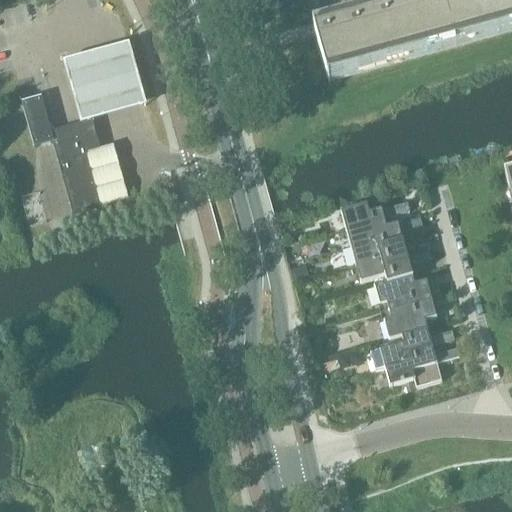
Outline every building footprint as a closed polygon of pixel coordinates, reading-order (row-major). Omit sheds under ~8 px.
[(511,0),(446,0),(315,37),(327,80),(511,28),(511,0)] [(75,66),(69,67),(87,130),(94,128),(117,121),(140,115),(149,112),(132,50),(121,53),(99,59),(75,66)] [(93,133),(83,127),(60,134),(52,136),(42,99),(31,102),(22,105),(34,149),(43,147),(53,144),(73,216),(101,209),(86,156),(98,152),(98,151),(93,133)] [(103,207),(130,200),(128,191),(124,175),(119,157),(117,150),(90,157),(103,207)] [(341,214),(346,233),(371,226),(373,234),(398,227),(386,230),(384,222),(409,214),(407,206),(381,213),(369,216),(366,207),(341,214)] [(346,233),(351,250),(375,243),(378,252),(403,245),(400,236),(422,230),(420,221),(398,227),(373,234),(371,226),(346,233)] [(351,250),(356,267),(380,260),(383,269),(407,262),(405,253),(427,247),(425,238),(403,245),(378,252),(375,243),(351,250)] [(374,290),(412,279),(410,270),(432,264),(430,256),(407,262),(383,269),(380,260),(356,267),(361,285),(385,279),(386,286),(374,289),(374,290)] [(295,268),(291,269),(295,283),(299,282),(307,279),(304,266),(295,268)] [(389,314),(431,302),(426,284),(414,287),(412,279),(374,290),(380,308),(387,306),(389,314)] [(389,342),(427,332),(424,324),(436,321),(431,302),(389,314),(391,322),(384,324),(389,342)] [(403,346),(369,356),(374,374),(385,371),(410,364),(407,356),(432,349),(454,343),(452,335),(451,335),(429,341),(427,332),(389,342),(389,343),(401,340),(403,346)] [(436,367),(459,360),(456,352),(434,359),(432,349),(407,356),(410,364),(385,371),(390,389),(402,386),(414,383),(416,391),(441,384),(436,367)] [(414,383),(402,386),(404,395),(416,391),(414,383)] [(103,446),(81,455),(94,485),(115,476),(103,446)]
